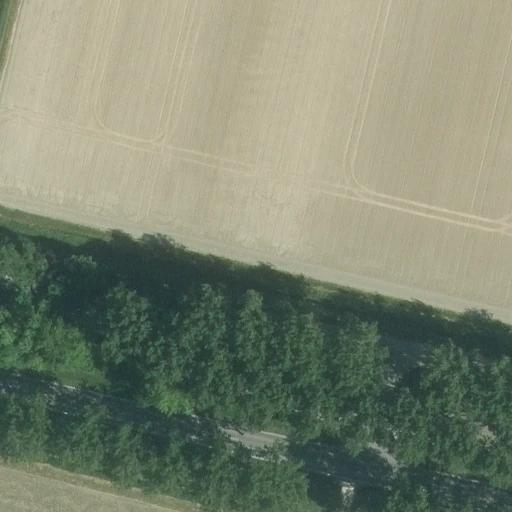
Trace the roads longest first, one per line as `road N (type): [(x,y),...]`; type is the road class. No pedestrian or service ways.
road 1 (unclassified): [(0,276),(199,376),(373,426)]
road 2 (secondary): [(363,469),(0,385)]
road 3 (track): [(202,511),(0,461)]
road 4 (secondary): [(511,504),(363,469)]
road 5 (unclassified): [(373,426),(511,456)]
